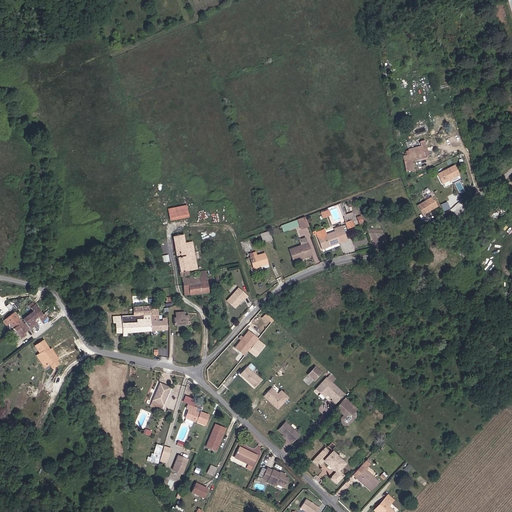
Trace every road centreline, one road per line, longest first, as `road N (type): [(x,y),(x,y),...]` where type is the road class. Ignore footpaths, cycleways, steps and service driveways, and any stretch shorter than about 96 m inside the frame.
road 1 (unclassified): [(511,170),(433,228),(278,287),(191,373)]
road 2 (unclassified): [(0,277),(50,293),(92,346),(191,373)]
road 3 (unclassified): [(191,373),(341,511)]
